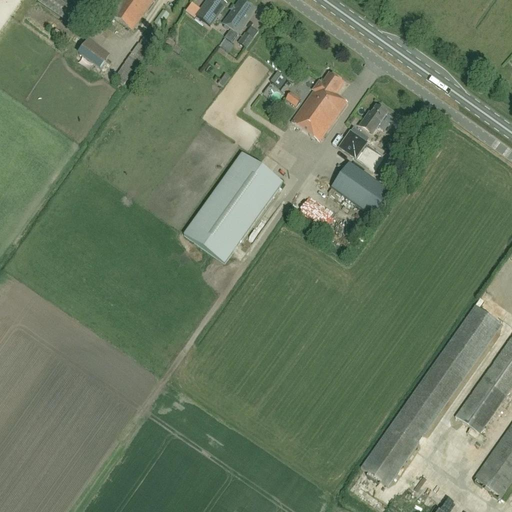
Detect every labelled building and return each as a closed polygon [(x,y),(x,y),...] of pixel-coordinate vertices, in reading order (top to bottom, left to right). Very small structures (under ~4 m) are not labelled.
[(76,0),(39,0),(38,2),(72,26),(85,6),(76,0)] [(123,0),(111,17),(133,32),(155,0),(123,0)] [(224,3),(219,0),(208,0),(196,18),(207,26),(224,3)] [(230,31),(231,31),(238,36),(256,12),(254,11),(255,8),(251,6),(249,7),(241,1),(223,26),(225,27),(224,29),(228,32),(230,31)] [(161,28),(170,15),(163,11),(154,23),(161,28)] [(90,34),(77,47),(96,66),(109,54),(90,34)] [(246,36),(239,45),(246,50),(253,41),(246,36)] [(319,143),(347,104),(336,96),(343,85),(329,75),(322,86),(319,84),(313,92),(314,92),(291,124),(319,143)] [(361,126),(367,130),(374,135),(387,115),(376,108),(371,115),(370,114),(361,126)] [(355,135),(344,151),(361,162),(372,146),(355,135)] [(184,237),(225,266),(283,185),(242,156),(184,237)] [(373,219),(391,194),(350,164),(331,189),(373,219)] [(388,488),(502,326),(476,307),(360,469),(388,488)] [(480,436),(511,390),(511,337),(455,418),(480,436)] [(501,499),(511,483),(511,427),(475,480),(501,499)]
